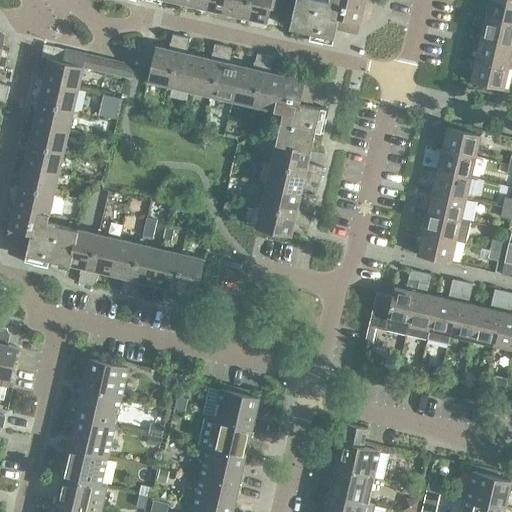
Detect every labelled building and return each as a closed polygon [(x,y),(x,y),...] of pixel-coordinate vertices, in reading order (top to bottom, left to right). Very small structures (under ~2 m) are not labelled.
[(223,12),(226,0),(204,0),(202,8),(223,12)] [(244,17),(248,0),(226,0),(223,12),(244,17)] [(248,0),(244,17),(267,22),(270,9),(281,11),(283,0),(248,0)] [(357,34),(365,0),(328,0),(295,0),(289,28),(310,32),(308,40),(331,46),(336,24),(342,26),(345,31),(357,34)] [(511,1),(505,0),(488,0),(484,17),(511,23),(511,1)] [(511,23),(484,17),(480,38),(511,45),(511,23)] [(168,90),(180,35),(172,34),(170,42),(171,42),(173,47),(173,50),(155,46),(147,81),(167,85),(166,89),(168,90)] [(190,91),(198,56),(181,52),(182,49),(186,46),(187,46),(189,37),(180,35),(168,90),(169,90),(170,86),(190,91)] [(511,67),(511,45),(480,38),(475,59),(508,67),(511,67)] [(210,99),(222,45),(214,44),(212,52),(213,52),(215,57),(215,60),(198,56),(190,91),(209,95),(208,99),(210,99)] [(232,100),(240,66),(223,62),(224,59),(228,56),(229,56),(231,47),(222,45),(210,99),(212,100),(213,96),(232,100)] [(69,62),(72,51),(65,49),(62,61),(69,62)] [(76,64),(79,52),(72,51),(69,62),(76,64)] [(83,66),(86,54),(79,52),(76,64),(83,66)] [(252,109),(265,55),(257,53),(254,62),(255,62),(258,67),(257,70),(240,66),(232,100),(252,105),(251,108),(252,109)] [(90,68),(93,56),(86,54),(83,66),(90,68)] [(273,110),(281,75),(265,72),(266,69),(270,66),(271,66),(273,57),(265,55),(252,109),(254,109),(255,105),(273,110)] [(97,69),(100,57),(93,56),(90,68),(97,69)] [(104,71),(107,59),(100,57),(97,69),(104,71)] [(83,66),(76,64),(69,62),(62,61),(48,58),(43,80),(78,88),(83,66)] [(111,73),(114,61),(107,59),(104,71),(111,73)] [(503,89),(508,67),(475,59),(470,81),(503,89)] [(118,74),(121,62),(114,61),(111,73),(118,74)] [(125,76),(128,64),(121,62),(118,74),(125,76)] [(132,78),(135,65),(128,64),(125,76),(132,78)] [(316,83),(281,75),(273,110),(282,112),(275,142),(310,150),(314,130),(322,132),(328,109),(306,104),(308,99),(313,95),(316,83)] [(112,78),(109,90),(120,92),(123,81),(112,78)] [(74,107),(78,88),(43,80),(38,101),(77,110),(77,108),(74,107)] [(0,92),(7,94),(9,85),(0,84),(0,83),(0,92)] [(77,111),(77,110),(38,101),(33,122),(68,130),(73,110),(77,111)] [(64,150),(68,130),(33,122),(28,143),(67,152),(68,150),(64,150)] [(447,127),(442,148),(475,156),(480,134),(447,127)] [(306,167),(310,150),(275,142),(271,162),(267,161),(267,162),(321,175),(322,167),(314,165),(309,168),(306,167)] [(67,154),(67,152),(28,143),(23,164),(59,172),(63,153),(67,154)] [(470,177),(475,156),(442,148),(437,170),(470,177)] [(319,184),(321,175),(267,162),(266,164),(270,165),(265,184),(300,193),(304,176),(307,177),(310,181),(319,184)] [(54,192),(59,172),(23,164),(19,185),(58,194),(58,192),(54,192)] [(466,198),(470,177),(437,170),(432,191),(466,198)] [(297,209),(300,193),(265,184),(261,204),(257,203),(257,204),(311,217),(313,209),(304,207),(299,210),(297,209)] [(57,196),(58,194),(19,185),(14,206),(49,214),(53,195),(57,196)] [(461,219),(466,198),(432,191),(427,212),(461,219)] [(511,208),(511,198),(505,197),(503,207),(511,208)] [(309,225),(311,217),(257,204),(256,206),(260,206),(255,227),(290,235),(294,218),(297,219),(300,223),(309,225)] [(69,264),(77,229),(47,222),(49,214),(14,206),(6,239),(18,242),(23,239),(29,240),(24,262),(47,267),(49,259),(69,264)] [(511,219),(511,213),(511,208),(503,207),(500,217),(511,219)] [(470,221),(461,219),(427,212),(422,233),(465,242),(470,221)] [(146,220),(142,239),(152,241),(156,222),(146,220)] [(165,225),(162,240),(172,242),(175,228),(165,225)] [(87,285),(99,230),(98,230),(97,234),(77,229),(69,264),(86,268),(85,271),(81,274),(80,273),(78,283),(87,285)] [(111,274),(119,239),(100,234),(100,231),(99,230),(87,285),(95,286),(97,278),(96,278),(94,273),(94,270),(111,274)] [(460,262),(465,242),(422,233),(417,255),(451,262),(451,260),(460,262)] [(492,238),(490,248),(500,251),(503,241),(492,238)] [(129,294),(141,240),(140,239),(139,243),(119,239),(111,274),(128,278),(127,280),(123,284),(122,284),(120,292),(129,294)] [(153,284),(161,249),(142,244),(143,240),(141,240),(129,294),(137,296),(139,288),(138,287),(136,283),(136,280),(153,284)] [(498,261),(500,251),(490,248),(487,258),(498,261)] [(171,304),(184,249),(182,249),(181,253),(161,249),(153,284),(170,287),(169,290),(165,294),(164,293),(162,302),(171,304)] [(185,250),(184,249),(171,304),(179,306),(181,297),(180,297),(178,292),(178,289),(197,293),(205,258),(184,254),(185,250)] [(418,282),(420,272),(410,269),(408,280),(418,282)] [(429,330),(437,296),(426,293),(426,292),(425,286),(425,284),(428,284),(430,274),(420,272),(418,282),(416,291),(408,325),(429,330)] [(458,301),(462,281),(453,279),(450,290),(453,290),(452,292),(448,297),(448,298),(437,296),(429,330),(427,339),(448,344),(450,334),(458,301)] [(408,325),(416,291),(418,282),(408,280),(406,289),(394,286),(392,296),(376,292),(368,326),(386,330),(388,320),(408,325)] [(471,339),(479,306),(468,303),(468,301),(467,296),(467,293),(470,294),(472,284),(462,281),(458,301),(450,334),(471,339)] [(493,344),(505,291),(495,289),(492,299),(495,300),(494,302),(490,306),(490,308),(479,306),(471,339),(493,344)] [(511,348),(511,313),(510,313),(510,311),(509,305),(509,303),(511,304),(511,303),(511,292),(505,291),(493,344),(511,348)] [(7,328),(0,326),(0,383),(9,386),(18,347),(5,344),(8,331),(7,328)] [(90,358),(83,388),(121,397),(128,367),(90,358)] [(165,384),(173,386),(176,374),(167,371),(165,384)] [(115,426),(121,397),(83,388),(76,417),(115,426)] [(221,388),(214,418),(252,427),(259,397),(221,388)] [(252,427),(214,418),(206,416),(199,446),(207,447),(245,456),(252,427)] [(108,455),(115,426),(76,417),(69,446),(108,455)] [(341,441),(335,468),(374,476),(382,478),(389,447),(364,441),(367,428),(347,423),(343,441),(341,441)] [(149,432),(161,435),(162,427),(151,425),(149,432)] [(170,429),(168,438),(178,440),(180,431),(170,429)] [(147,443),(159,446),(161,438),(149,435),(147,443)] [(101,485),(108,455),(69,446),(62,476),(101,485)] [(239,486),(245,456),(207,447),(200,477),(239,486)] [(160,468),(157,479),(167,482),(170,471),(160,468)] [(368,502),(374,476),(335,468),(329,493),(368,502)] [(472,471),(466,498),(505,507),(511,480),(472,471)] [(101,485),(62,476),(56,505),(84,511),(100,511),(107,486),(101,485)] [(219,511),(232,511),(239,486),(200,477),(193,506),(219,511)] [(428,483),(426,489),(437,491),(439,485),(428,483)] [(141,485),(139,493),(148,495),(149,490),(152,490),(153,488),(141,485)] [(145,509),(148,495),(139,493),(136,506),(145,509)] [(371,511),(374,503),(368,502),(329,493),(324,511),(371,511)] [(404,509),(415,511),(418,500),(406,497),(404,509)] [(503,511),(505,507),(466,498),(462,511),(503,511)]
